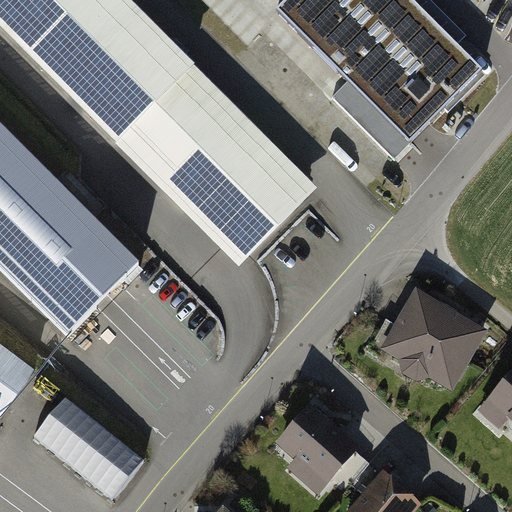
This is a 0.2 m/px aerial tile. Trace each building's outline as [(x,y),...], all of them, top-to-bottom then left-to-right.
[(121,0),(0,0),(0,35),(240,274),(318,195),(121,0)] [(485,72),(409,0),(293,0),(277,17),(350,86),(334,102),(397,163),(412,147),(485,72)] [(0,278),(69,347),(145,271),(0,125),(0,278)] [(454,396),(490,335),(464,319),(467,315),(432,294),(430,299),(419,293),(397,330),(388,325),(374,349),(402,365),(405,380),(420,389),(434,384),(454,396)] [(0,419),(31,378),(0,355),(0,419)] [(511,431),(511,380),(479,417),(502,438),(510,430),(511,431)] [(36,436),(115,499),(147,459),(68,396),(36,436)] [(358,457),(311,412),(276,449),(295,467),(289,474),(317,500),(358,457)] [(383,472),(348,511),(413,511),(420,505),(383,472)]
